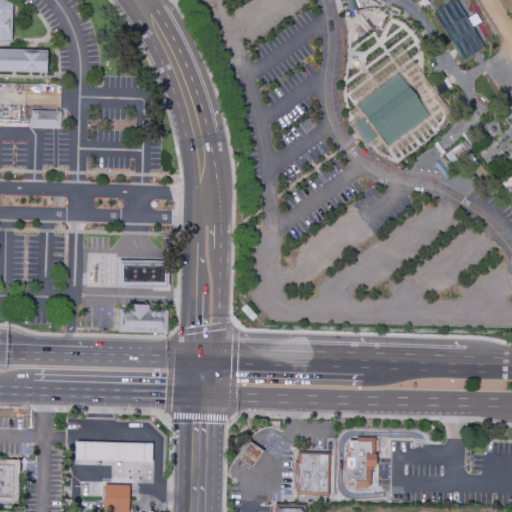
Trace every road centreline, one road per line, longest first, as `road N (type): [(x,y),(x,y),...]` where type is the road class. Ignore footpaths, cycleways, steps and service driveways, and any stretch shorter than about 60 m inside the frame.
road 1 (tertiary): [(131,0),(179,70),(204,152),(206,363)]
road 2 (primary): [(292,397),(511,403)]
road 3 (primary): [(364,367),(206,363)]
road 4 (primary): [(206,363),(70,358)]
